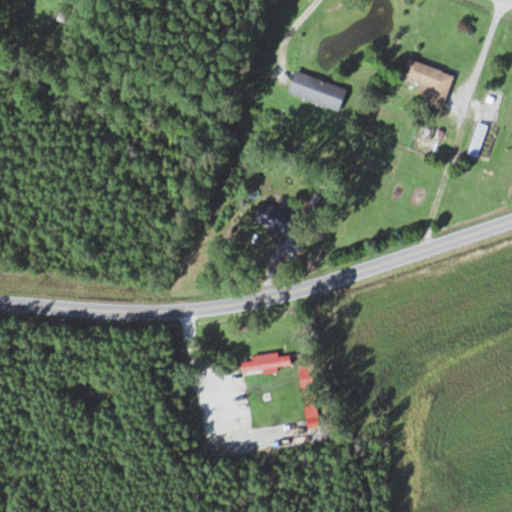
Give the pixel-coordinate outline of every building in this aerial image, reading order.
[(442,110),(454,75),(408,60),(402,79),(419,85),(416,93),(427,97),(424,104),(442,110)] [(295,72),(287,95),(339,113),(347,90),(295,72)] [(466,154),(477,158),(489,128),(478,123),(466,154)] [(254,226),(293,235),(298,214),(259,205),(254,226)] [(293,372),(292,356),(242,361),(244,376),(293,372)]
